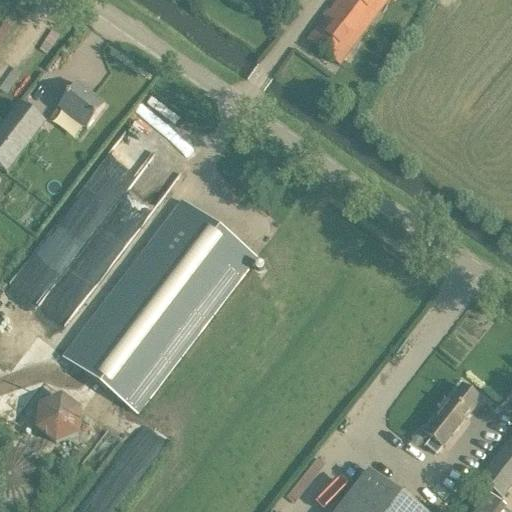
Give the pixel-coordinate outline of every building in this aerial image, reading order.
[(339,67),(388,0),(338,0),(307,42),(339,67)] [(76,84),(58,108),(86,131),(105,107),(76,84)] [(0,170),(6,176),(46,124),(20,104),(4,126),(0,122),(0,170)] [(123,132),(13,290),(36,306),(47,289),(79,310),(163,189),(139,173),(153,153),(123,132)] [(256,260),(182,202),(63,358),(138,416),(256,260)] [(436,456),(479,402),(462,388),(425,435),(432,440),(426,447),(436,456)] [(62,394),(38,405),(35,430),(55,446),(79,436),(82,410),(62,394)] [(511,438),(479,480),(503,500),(511,487),(511,438)] [(115,511),(154,465),(127,443),(70,511),(115,511)] [(0,510),(2,511),(5,511),(7,511),(10,511),(13,511),(16,511),(19,510),(22,509),(24,508),(27,506),(29,505),(32,503),(34,501),(36,499),(37,496),(39,494),(40,491),(41,488),(42,485),(42,482),(43,480),(43,477),(42,474),(42,471),(41,468),(40,465),(39,463),(37,460),(36,458),(34,455),(32,453),(30,451),(27,450),(25,448),(22,447),(19,446),(16,445),(14,445),(11,445),(8,444),(5,445),(2,445),(0,445),(0,510)] [(420,511),(369,471),(337,511),(420,511)] [(488,495),(475,511),(501,511),(505,508),(488,495)]
